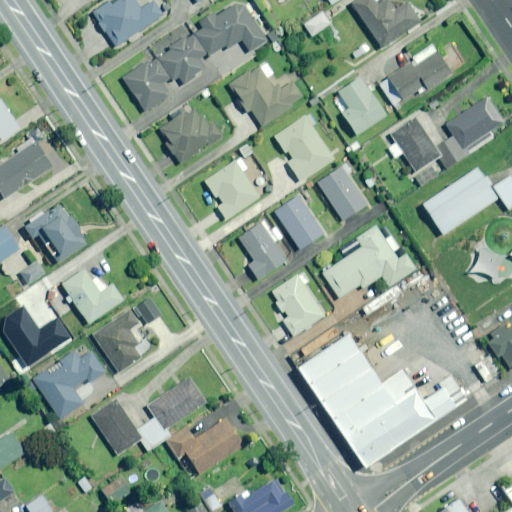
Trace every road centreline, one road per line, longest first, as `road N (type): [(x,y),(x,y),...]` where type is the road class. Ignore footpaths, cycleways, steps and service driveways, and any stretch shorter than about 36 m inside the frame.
road 1 (secondary): [(8,0),(350,511)]
road 2 (residential): [(511,411),(365,511)]
